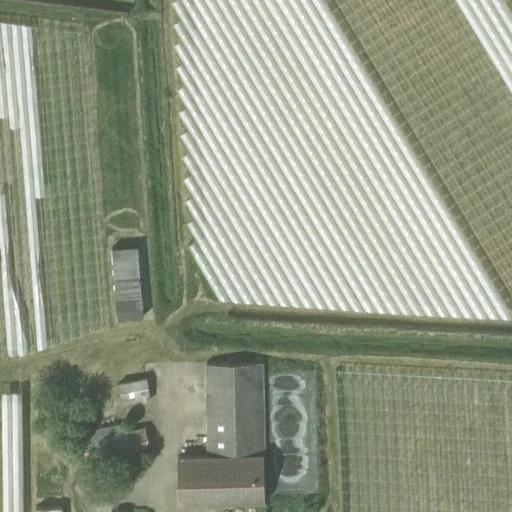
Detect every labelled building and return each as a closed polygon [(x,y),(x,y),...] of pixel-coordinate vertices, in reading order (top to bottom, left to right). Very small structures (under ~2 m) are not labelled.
[(143,318),(137,245),(113,247),(119,320),(143,318)] [(106,362),(84,366),(93,410),(115,407),(106,362)] [(205,363),(207,455),(265,453),(263,362),(205,363)] [(123,400),(142,396),(144,402),(151,400),(145,377),(120,383),(123,400)] [(0,511),(24,511),(21,388),(0,388),(0,511)] [(145,427),(119,430),(118,425),(84,430),(88,460),(149,451),(145,427)] [(34,445),(34,461),(63,461),(63,445),(34,445)] [(177,455),(178,504),(266,502),(265,453),(207,455),(177,455)]
